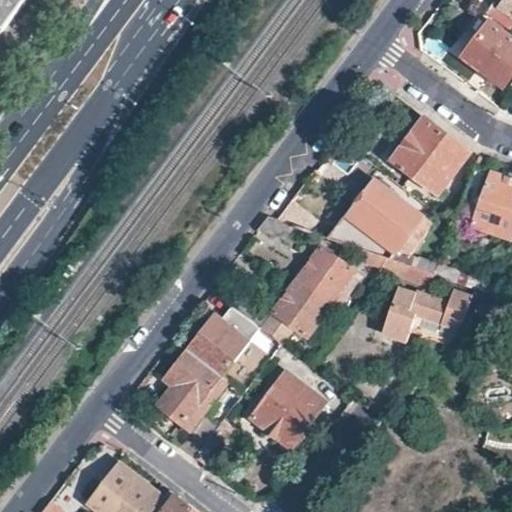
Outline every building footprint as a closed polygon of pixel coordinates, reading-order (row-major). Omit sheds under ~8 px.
[(0,0),(0,11),(1,9),(11,17),(23,0),(0,0)] [(495,0),(486,11),(511,30),(511,0),(504,0),(501,5),(495,0)] [(7,23),(11,17),(1,9),(0,11),(0,28),(2,30),(7,23)] [(511,37),(490,21),(464,55),(504,86),(511,75),(511,37)] [(442,128),(426,116),(393,160),(438,194),(471,150),(442,128)] [(511,179),(475,166),(456,216),(511,235),(511,179)] [(423,215),(377,180),(332,237),(392,258),(435,274),(439,263),(398,249),(423,215)] [(289,210),(319,224),(328,206),(298,192),(289,210)] [(267,215),(258,227),(285,237),(292,223),(277,218),(267,215)] [(325,246),(299,279),(336,306),(338,303),(333,299),(356,270),(325,246)] [(435,274),(392,258),(383,270),(427,285),(429,281),(432,282),(435,274)] [(399,284),(382,333),(406,341),(416,314),(458,329),(471,297),(455,291),(458,282),(438,275),(430,295),(399,284)] [(246,294),(236,308),(262,328),(283,343),(296,326),(307,334),(328,307),(333,310),(336,306),(299,279),(272,314),(246,294)] [(216,315),(189,350),(224,376),(250,342),(216,315)] [(283,343),(262,328),(254,337),(275,353),(283,343)] [(224,376),(189,350),(167,379),(176,386),(160,408),(185,427),(224,376)] [(327,401),(288,372),(254,416),(292,445),(327,401)] [(218,385),(238,400),(245,392),(224,376),(218,385)] [(206,413),(182,445),(195,455),(220,424),(206,413)] [(220,424),(195,455),(209,466),(237,430),(224,420),(220,424)] [(153,511),(166,496),(122,462),(91,503),(102,511),(140,511),(145,507),(152,511),(153,511)] [(153,511),(202,511),(201,511),(172,489),(166,496),(153,511)] [(64,511),(50,501),(41,511),(64,511)]
